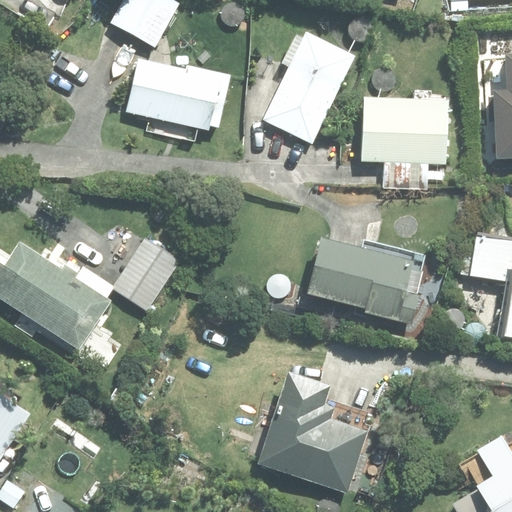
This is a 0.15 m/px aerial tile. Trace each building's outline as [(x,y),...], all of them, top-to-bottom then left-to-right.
[(166,0),(125,0),(110,27),(154,51),(179,7),(166,0)] [(307,38),(264,124),(312,148),(355,63),(307,38)] [(511,64),(508,65),(510,98),(495,99),(499,168),(511,167),(511,64)] [(140,65),(127,116),(209,137),(210,130),(218,132),(231,83),(188,72),(187,77),(140,65)] [(364,167),(386,167),(385,193),(428,194),(429,168),(448,168),(449,107),(365,105),(364,167)] [(458,256),(455,276),(472,278),(471,281),(511,286),(511,315),(508,342),(511,342),(511,245),(477,240),(474,259),(458,256)] [(116,294),(146,314),(179,265),(145,242),(112,291),(116,294)] [(322,246),(309,302),(368,315),(368,318),(413,329),(420,299),(408,297),(411,283),(419,285),(424,258),(365,245),(363,255),(322,246)] [(116,294),(112,291),(85,272),(80,281),(77,278),(81,272),(71,265),(63,277),(20,248),(11,262),(0,254),(0,302),(79,355),(111,307),(109,305),(116,294)] [(328,403),(332,393),(290,379),(259,470),(347,500),(371,429),(362,426),(365,416),(328,403)] [(116,391),(110,401),(120,409),(128,398),(116,391)] [(0,399),(0,465),(31,422),(0,399)] [(511,511),(511,449),(506,453),(501,444),(479,457),(495,486),(453,509),(454,511),(511,511)] [(0,494),(0,502),(15,511),(26,495),(7,483),(0,494)]
